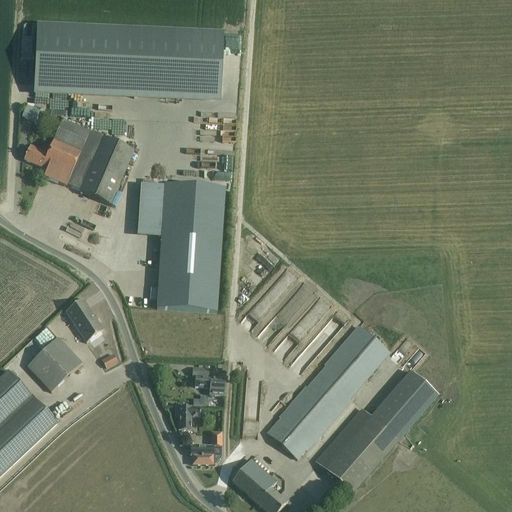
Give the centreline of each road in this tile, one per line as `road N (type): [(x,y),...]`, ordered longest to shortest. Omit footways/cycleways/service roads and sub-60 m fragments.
road 1 (track): [(225,476),(252,0)]
road 2 (unclassified): [(221,511),(182,470),(104,287),(0,219)]
